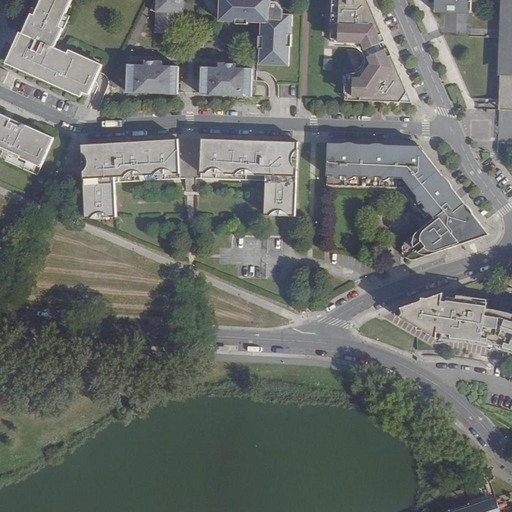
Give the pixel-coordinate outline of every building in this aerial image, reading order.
[(18,42),(9,61),(85,95),(86,91),(91,93),(98,77),(104,65),(71,50),(70,53),(57,47),(66,28),(62,26),(73,0),(43,0),(37,15),(34,13),(20,43),(18,42)] [(156,32),(180,33),(180,17),(180,0),(155,0),(150,12),(157,12),(156,32)] [(293,45),(294,13),(285,13),(285,9),(276,0),(275,0),(221,0),(221,11),(221,20),(237,21),(237,23),(249,24),(249,21),(263,22),(263,36),(260,36),(260,47),(262,47),(262,63),(290,64),(291,45),(293,45)] [(334,0),(332,43),(336,44),(336,47),(359,49),(362,50),(365,52),(367,55),(368,59),(368,61),(367,64),(366,67),(364,69),(362,71),(361,72),(360,73),(356,74),(350,74),(350,78),(346,78),(345,100),(413,102),(393,57),(390,58),(381,36),(383,34),(368,0),(334,0)] [(436,0),(437,12),(472,13),(472,0),(436,0)] [(511,0),(504,0),(501,104),(511,104),(511,0)] [(332,70),(332,59),(323,59),(323,70),(332,70)] [(179,67),(163,66),(163,62),(145,61),(145,65),(129,65),(128,92),(178,94),(179,67)] [(253,76),(253,69),(236,68),(236,64),(218,64),(218,68),(202,67),(201,95),(252,97),(253,76)] [(9,71),(0,67),(0,68),(0,81),(4,83),(4,82),(8,72),(9,71)] [(8,72),(4,82),(20,89),(24,79),(8,72)] [(20,157),(41,167),(55,137),(25,124),(21,126),(10,121),(11,118),(0,113),(0,145),(21,155),(20,157)] [(296,217),(299,142),(190,139),(83,145),(87,219),(116,217),(116,183),(189,179),(191,179),(266,182),(265,215),(290,216),(296,217)] [(420,146),(330,143),(328,185),(401,187),(426,218),(432,213),(436,218),(427,225),(421,230),(417,235),(414,238),(411,240),(407,242),(406,244),(405,246),(404,247),(404,249),(405,252),(406,254),(407,256),(408,257),(410,258),(412,259),(415,260),(490,235),(420,146)] [(419,326),(419,330),(424,329),(438,337),(440,324),(444,324),(442,335),(449,336),(452,339),(471,342),(477,343),(483,344),(488,345),(496,347),(501,348),(508,350),(511,351),(511,312),(508,311),(502,310),(496,309),(491,308),(491,305),(484,304),(485,301),(477,299),(478,296),(462,294),(461,297),(454,296),(453,300),(448,299),(446,312),(441,312),(444,294),(428,299),(424,299),(422,301),(403,307),(405,314),(403,318),(419,326)] [(500,511),(495,496),(489,498),(494,511),(500,511)] [(494,511),(489,498),(448,511),(494,511)]
